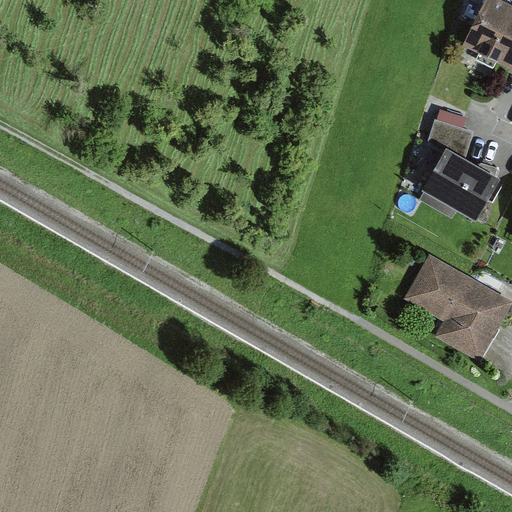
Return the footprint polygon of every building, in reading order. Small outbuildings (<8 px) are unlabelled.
[(511,19),(479,5),(455,58),(473,66),(469,75),(487,82),(490,75),(508,83),(511,74),(511,19)] [(473,131),(435,118),(427,140),(465,153),(473,131)] [(472,236),(498,189),(438,157),(414,202),(419,204),(414,214),(448,232),(451,225),(472,236)] [(412,245),(415,240),(406,236),(403,241),(412,245)] [(509,317),(422,267),(397,312),(438,335),(429,350),(474,376),(509,317)]
